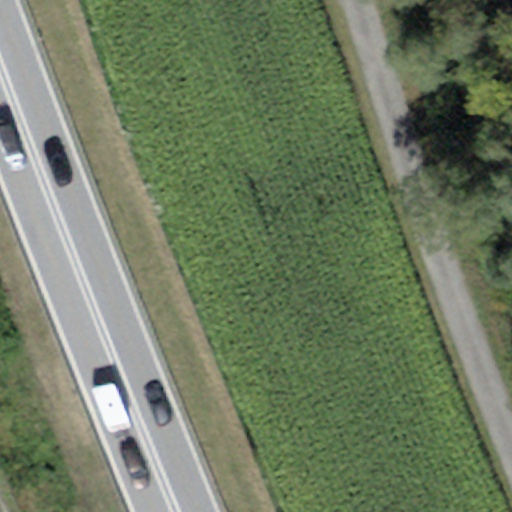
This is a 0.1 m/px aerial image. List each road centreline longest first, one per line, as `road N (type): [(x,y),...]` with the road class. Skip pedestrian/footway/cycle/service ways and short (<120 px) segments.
road 1 (trunk): [(0,68),(174,511)]
road 2 (unclassified): [(511,417),(460,316),(360,0)]
